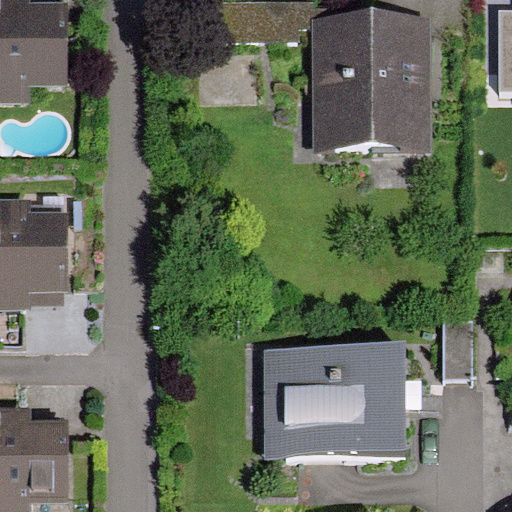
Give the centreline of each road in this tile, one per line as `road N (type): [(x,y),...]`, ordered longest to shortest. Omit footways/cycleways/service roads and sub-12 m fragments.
road 1 (residential): [(129,0),(131,511)]
road 2 (residential): [(439,511),(434,168)]
